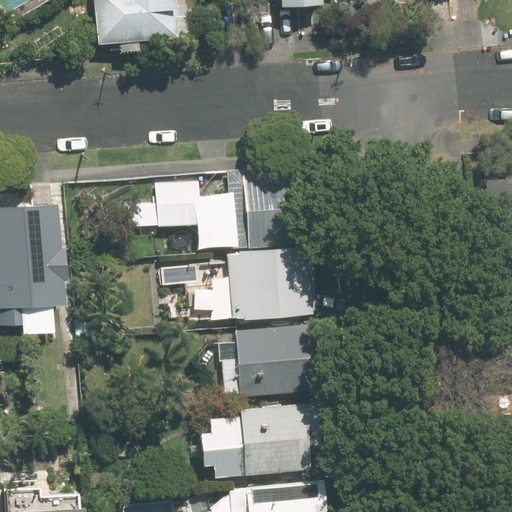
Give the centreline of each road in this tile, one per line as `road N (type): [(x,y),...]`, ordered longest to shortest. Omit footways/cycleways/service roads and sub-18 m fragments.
road 1 (residential): [(419,511),(381,92)]
road 2 (residential): [(381,92),(0,119)]
road 3 (residential): [(511,83),(381,92)]
